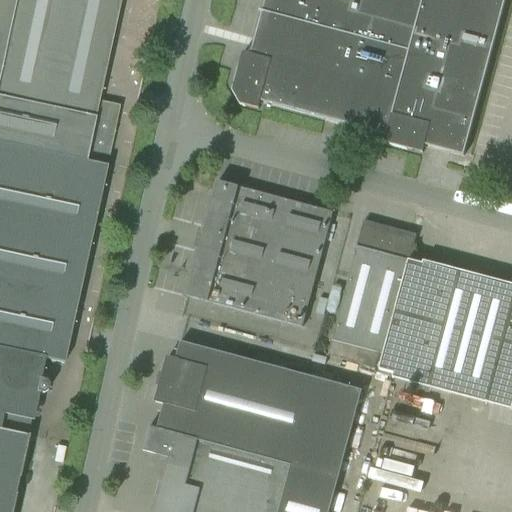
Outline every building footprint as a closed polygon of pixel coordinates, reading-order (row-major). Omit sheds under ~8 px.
[(0,0),(0,143),(85,162),(94,119),(94,118),(119,0),(0,0)] [(463,157),(504,0),(264,0),(249,55),(246,54),(243,64),(239,63),(232,92),(240,105),(258,110),(260,103),(385,136),(383,144),(422,154),(424,146),(463,157)] [(0,511),(10,511),(27,436),(26,436),(36,393),(41,395),(46,391),(47,386),(44,381),(39,380),(43,359),(63,364),(106,166),(86,162),(85,162),(0,143),(0,511)] [(186,298),(205,303),(301,329),(306,310),(332,214),(216,183),(186,298)] [(327,355),(392,374),(393,374),(423,266),(421,265),(417,264),(414,257),(410,255),(415,236),(363,222),(337,318),(327,355)] [(393,374),(392,374),(390,379),(511,410),(511,406),(511,286),(461,273),(422,262),(421,265),(423,266),(393,374)] [(154,511),(328,511),(361,390),(179,343),(174,360),(166,358),(154,403),(162,405),(156,431),(147,428),(141,451),(168,459),(154,511)] [(411,511),(477,511),(478,509),(467,507),(470,495),(445,489),(445,490),(419,484),(411,511)]
